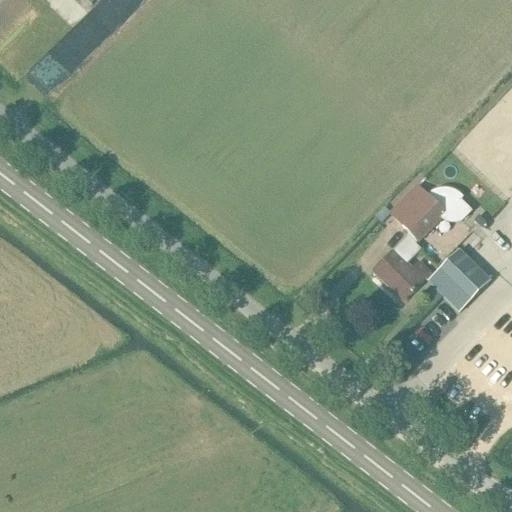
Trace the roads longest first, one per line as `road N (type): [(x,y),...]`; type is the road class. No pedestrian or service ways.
road 1 (unclassified): [(511,501),(0,100)]
road 2 (secondary): [(434,511),(0,174)]
